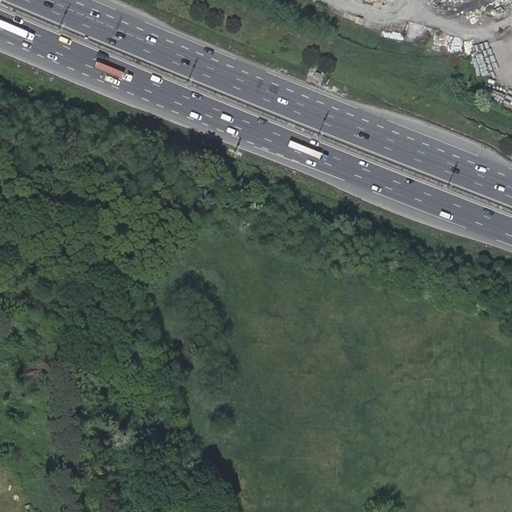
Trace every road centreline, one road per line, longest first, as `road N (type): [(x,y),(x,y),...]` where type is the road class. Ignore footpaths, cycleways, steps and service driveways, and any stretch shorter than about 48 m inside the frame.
road 1 (motorway): [(511,192),(36,0)]
road 2 (motorway): [(139,78),(511,231)]
road 3 (motorway): [(0,18),(139,78)]
road 4 (motorway): [(0,33),(139,78)]
